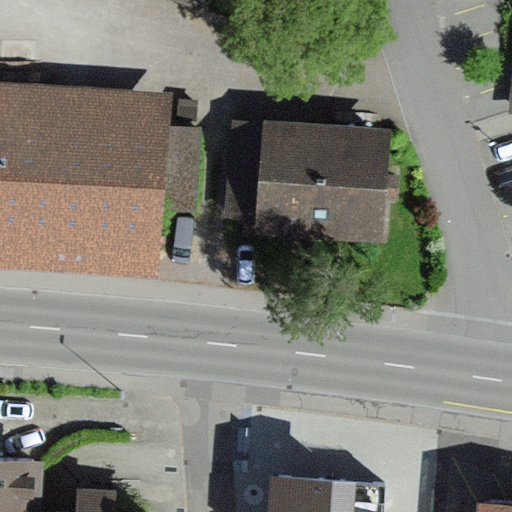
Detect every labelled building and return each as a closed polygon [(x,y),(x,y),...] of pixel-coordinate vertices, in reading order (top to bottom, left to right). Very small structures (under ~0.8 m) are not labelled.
[(174,91),(0,78),(0,266),(162,277),(167,208),(172,123),(174,91)] [(390,129),(257,116),(246,228),(380,240),(390,129)] [(172,123),(167,208),(202,211),(207,125),(172,123)] [(0,511),(25,511),(26,504),(42,506),(46,454),(0,450),(0,511)] [(386,511),(388,478),(272,473),(270,511),(386,511)] [(78,507),(42,506),(26,504),(25,511),(164,511),(115,509),(117,482),(79,480),(78,507)] [(511,511),(511,497),(482,496),(481,511),(511,511)]
